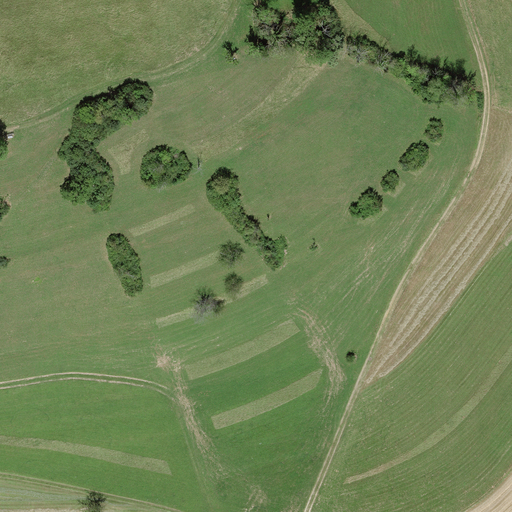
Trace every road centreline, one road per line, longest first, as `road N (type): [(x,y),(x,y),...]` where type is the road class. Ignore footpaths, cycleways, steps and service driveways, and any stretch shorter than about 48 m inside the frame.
road 1 (track): [(305,511),(394,304),(477,143),(487,84),(463,0)]
road 2 (track): [(0,385),(75,376),(158,387),(178,407),(215,511)]
road 3 (track): [(0,477),(173,511)]
